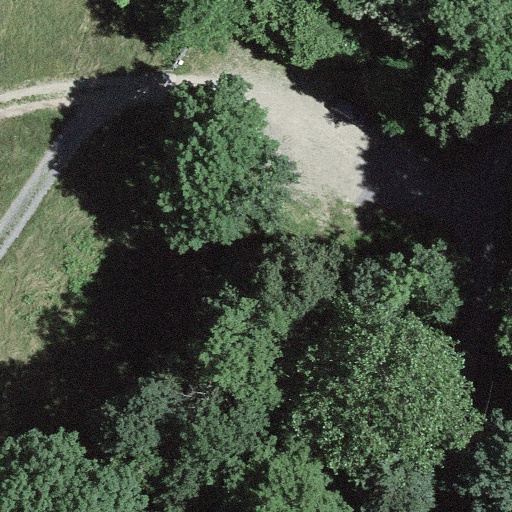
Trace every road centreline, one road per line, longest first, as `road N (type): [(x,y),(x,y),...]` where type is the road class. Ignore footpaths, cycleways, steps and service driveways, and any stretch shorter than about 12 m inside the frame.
road 1 (unclassified): [(511,97),(484,204),(436,511)]
road 2 (track): [(104,91),(0,242)]
